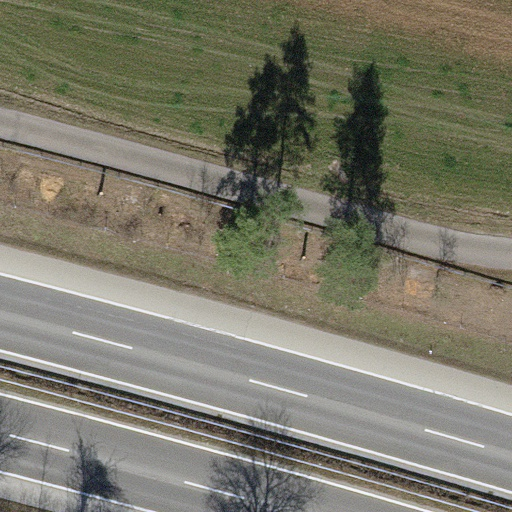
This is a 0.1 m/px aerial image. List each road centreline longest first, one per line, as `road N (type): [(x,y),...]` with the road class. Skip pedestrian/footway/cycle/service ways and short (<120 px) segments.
road 1 (motorway): [(511,451),(0,310)]
road 2 (unclassified): [(511,249),(0,127)]
road 3 (motorway): [(0,431),(294,511)]
